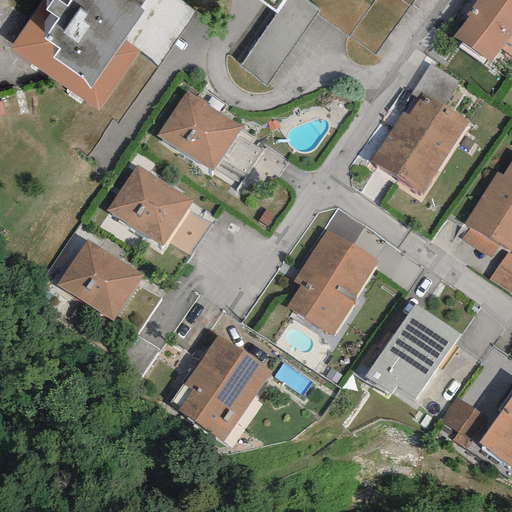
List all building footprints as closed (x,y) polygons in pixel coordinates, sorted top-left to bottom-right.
[(46,10),(50,3),(45,0),(42,0),(9,49),(97,110),(139,51),(123,39),(89,89),(83,79),(52,58),(59,48),(45,39),(59,18),(46,10)] [(143,0),(95,0),(96,0),(95,0),(71,0),(67,8),(55,0),(52,0),(50,3),(46,10),(59,18),(45,39),(59,48),(52,58),(83,79),(89,89),(123,39),(142,11),(138,8),(143,0)] [(316,10),(301,0),(285,0),(276,14),(240,66),(265,84),(316,10)] [(255,0),(276,14),(285,0),(255,0)] [(511,0),(479,0),(451,39),(490,67),(501,52),(511,60),(511,0)] [(430,69),(417,93),(447,108),(459,84),(430,69)] [(243,129),(187,93),(157,139),(213,175),(243,129)] [(465,124),(420,96),(408,114),(402,110),(369,163),(420,195),(465,124)] [(511,158),(502,174),(496,170),(463,223),(469,227),(462,239),(489,256),(499,241),(511,249),(511,158)] [(193,207),(136,171),(106,217),(163,253),(193,207)] [(379,265),(326,231),(293,281),(299,285),(292,295),(283,309),(330,340),(374,274),(379,265)] [(142,274),(86,240),(56,288),(112,322),(142,274)] [(511,256),(506,253),(489,278),(511,293),(511,256)] [(458,341),(413,309),(369,372),(414,404),(458,341)] [(270,372),(217,335),(182,384),(192,391),(178,411),(222,441),(270,372)] [(511,394),(479,444),(510,465),(511,461),(511,394)] [(456,400),(453,399),(439,421),(468,440),(482,417),(456,400)]
